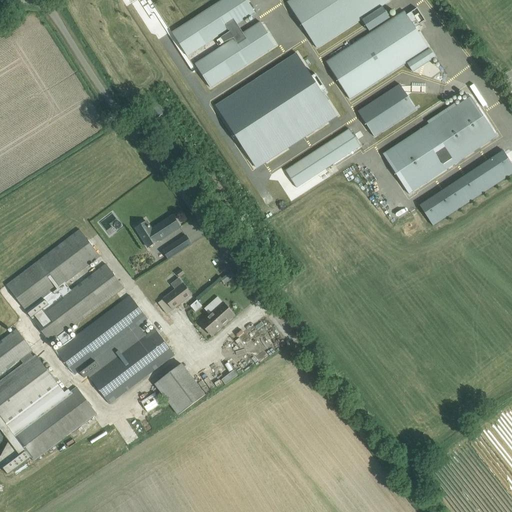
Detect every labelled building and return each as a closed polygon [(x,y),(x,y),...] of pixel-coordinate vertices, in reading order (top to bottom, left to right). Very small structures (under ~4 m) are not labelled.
[(224,0),(173,33),(188,56),(228,30),(235,40),(196,65),(211,88),(276,45),(261,23),(243,34),(237,24),(254,13),(246,0),(224,0)] [(290,0),(287,2),(317,49),(362,20),(383,7),(391,1),(390,0),(290,0)] [(383,7),(362,20),(370,32),(390,18),(383,7)] [(404,11),(326,62),(351,99),(429,48),(415,27),(420,24),(412,12),(407,15),(404,11)] [(407,63),(413,72),(436,57),(430,49),(407,63)] [(297,53),(216,106),(255,167),(262,162),(263,164),(291,146),(290,144),(302,136),(303,138),(331,120),(329,119),(336,114),(323,93),(327,90),(316,74),(312,77),(297,53)] [(400,85),(358,112),(375,137),(417,110),(400,85)] [(429,125),(384,155),(409,194),(496,137),(471,98),(457,107),(455,104),(427,122),(429,125)] [(148,108),(157,119),(163,114),(155,104),(148,108)] [(350,129),(285,171),(296,188),(361,146),(357,141),(358,139),(364,136),(360,131),(353,135),(350,129)] [(511,164),(503,151),(420,206),(434,227),(511,175),(511,164)] [(135,229),(148,248),(181,227),(174,216),(152,230),(147,221),(144,223),(143,221),(138,225),(139,226),(135,229)] [(7,286),(27,312),(57,289),(63,297),(33,320),(51,343),(59,338),(65,346),(57,351),(75,375),(148,319),(130,296),(72,340),(66,332),(124,288),(107,264),(72,291),(66,283),(100,256),(80,230),(7,286)] [(163,251),(169,259),(192,244),(187,236),(178,241),(163,251)] [(227,283),(237,276),(233,271),(223,278),(227,283)] [(192,295),(183,284),(179,278),(171,284),(176,290),(164,298),(173,310),(192,295)] [(210,315),(201,323),(212,336),(227,322),(235,315),(224,303),(223,303),(218,297),(216,298),(205,308),(204,309),(210,315)] [(191,306),(197,312),(204,306),(198,299),(191,306)] [(139,326),(79,372),(84,379),(89,376),(90,378),(110,404),(175,355),(155,329),(146,336),(142,330),(139,326)] [(17,329),(0,341),(0,376),(22,360),(25,365),(0,383),(0,439),(5,436),(9,441),(67,395),(36,355),(33,357),(30,353),(33,350),(17,329)] [(155,384),(178,416),(205,395),(204,393),(197,384),(182,364),(174,370),(155,384)] [(222,380),(225,385),(238,375),(234,370),(222,380)] [(1,456),(0,456),(0,463),(8,475),(31,458),(34,461),(97,414),(77,388),(9,441),(1,456)] [(162,404),(155,393),(141,402),(148,413),(162,404)]
